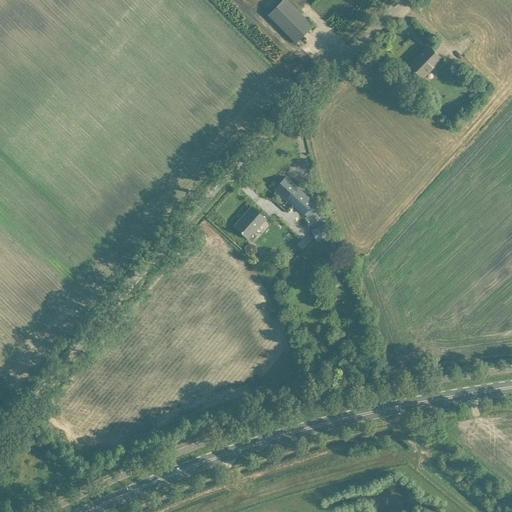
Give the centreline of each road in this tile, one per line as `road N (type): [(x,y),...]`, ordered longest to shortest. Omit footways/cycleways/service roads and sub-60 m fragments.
road 1 (unclassified): [(0,435),(285,113),(402,0)]
road 2 (primary): [(115,497),(316,425),(511,387)]
